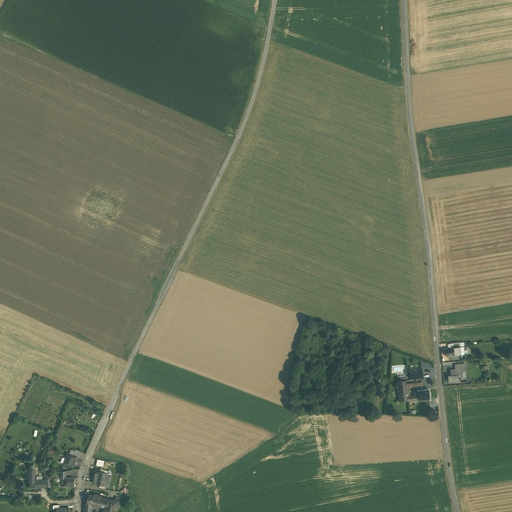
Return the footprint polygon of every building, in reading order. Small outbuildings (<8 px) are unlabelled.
[(454,348),(446,349),(447,357),(454,356),(454,348)] [(455,370),(450,370),(451,376),(448,376),(448,383),(459,382),(459,376),(462,376),(462,373),(465,372),(465,364),(460,365),(461,370),(455,370)] [(410,376),(411,380),(423,379),(422,369),(410,371),(410,376)] [(411,380),(398,382),(398,388),(408,387),(421,385),(421,379),(411,380)] [(408,387),(398,388),(399,391),(397,392),(398,396),(399,396),(400,402),(409,401),(409,397),(408,387)] [(428,391),(419,392),(419,394),(416,394),(416,396),(417,400),(429,399),(428,391)] [(74,456),(68,453),(63,464),(73,468),(77,457),(74,456)] [(105,474),(96,472),(93,482),(100,483),(100,484),(107,486),(107,482),(108,482),(110,475),(105,474)] [(65,479),(61,479),(61,487),(74,487),(74,479),(65,479)] [(108,499),(102,498),(102,497),(101,497),(95,496),(94,495),(93,496),(88,495),(86,504),(91,505),(106,508),(108,499)] [(115,501),(108,499),(106,508),(104,511),(114,511),(117,503),(117,501),(115,501)]
